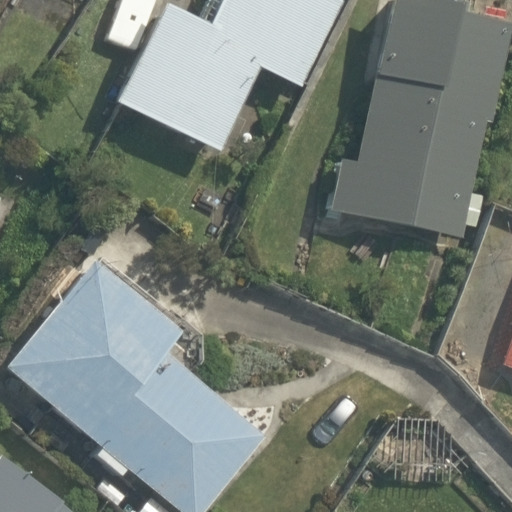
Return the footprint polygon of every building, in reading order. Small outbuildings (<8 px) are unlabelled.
[(292,114),(338,7),(322,0),(207,0),(197,24),(143,1),(94,112),(214,165),(246,94),(292,114)] [(492,39),(382,16),(348,176),(325,171),(313,226),(446,254),(492,39)] [(175,344),(75,266),(0,362),(0,397),(146,511),(205,511),(262,439),(162,361),(175,344)] [(511,381),(511,311),(492,376),(511,381)] [(0,511),(39,511),(0,480),(0,511)]
